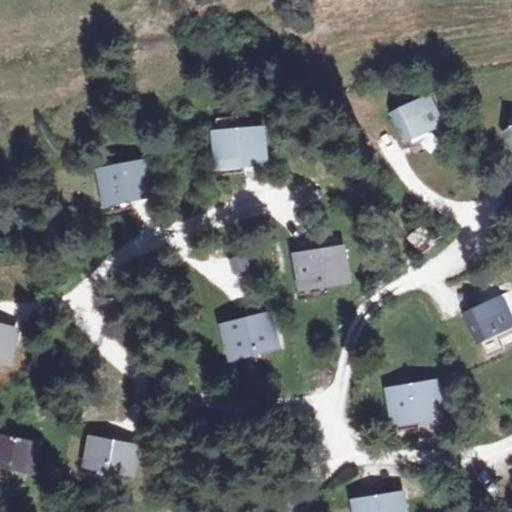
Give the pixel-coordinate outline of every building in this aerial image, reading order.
[(400,114),(413,144),(446,129),(431,101),(400,114)] [(220,134),(225,166),(268,160),(263,128),(220,134)] [(108,174),(110,202),(152,199),(150,171),(108,174)] [(412,238),(422,254),(438,245),(426,228),(412,238)] [(302,256),(306,285),(349,279),(343,249),(302,256)] [(247,253),(228,258),(233,275),(252,269),(247,253)] [(466,317),(483,342),(511,321),(511,319),(497,296),(466,317)] [(228,323),(233,356),(278,347),(271,316),(228,323)] [(0,329),(0,360),(8,363),(17,335),(0,329)] [(395,392),(402,421),(445,410),(438,382),(395,392)] [(0,437),(0,466),(31,475),(38,449),(0,437)] [(98,437),(91,467),(138,478),(143,448),(98,437)] [(363,504),(363,511),(407,511),(404,495),(363,504)]
